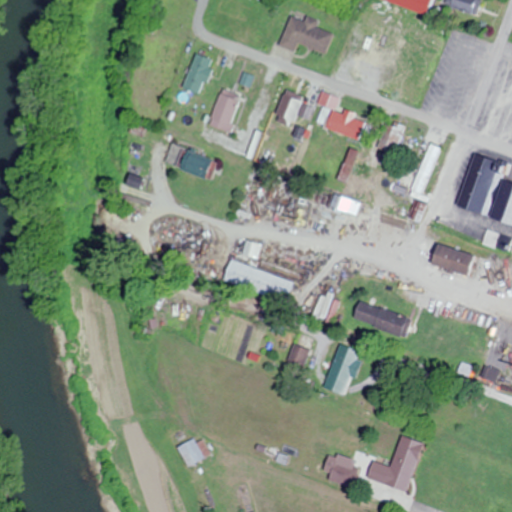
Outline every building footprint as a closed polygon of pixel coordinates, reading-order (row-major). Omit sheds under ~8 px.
[(483,0),(448,0),(447,4),(477,16),(483,0)] [(303,43),(330,54),(338,34),(321,27),(323,21),(311,17),(309,23),(295,17),(284,46),(300,52),(303,43)] [(385,75),(391,55),(383,52),(385,43),(369,38),(367,46),(352,42),(346,63),(385,75)] [(406,77),(418,82),(434,45),(422,40),(406,77)] [(219,60),(201,53),(187,88),(205,95),(219,60)] [(430,92),(444,97),(449,85),(435,80),(430,92)] [(308,96),(290,89),(278,120),(296,127),(308,96)] [(215,125),(235,131),(244,99),(224,93),(215,125)] [(369,119),(332,108),(326,128),(363,139),(369,119)] [(379,150),(398,155),(407,126),(388,120),(379,150)] [(148,137),(151,124),(141,122),(138,135),(148,137)] [(414,190),(426,194),(444,148),(432,144),(414,190)] [(181,167),(215,182),(222,164),(188,150),(181,167)] [(476,153),(510,164),(505,177),(511,180),(511,223),(459,203),(476,153)] [(143,189),(147,179),(134,174),(131,184),(143,189)] [(359,214),(363,203),(339,195),(335,206),(359,214)] [(470,276),(477,255),(441,243),(434,263),(470,276)] [(297,281),(236,260),(229,281),(290,302),(297,281)] [(409,337),(415,317),(362,301),(357,322),(409,337)] [(290,366),(308,371),(314,348),(296,343),(290,366)] [(327,386),(349,395),(367,352),(345,344),(327,386)] [(485,376),(497,381),(502,370),(489,365),(485,376)] [(193,467),(215,453),(204,435),(182,450),(193,467)] [(426,442),(405,435),(395,467),(377,461),(371,479),(411,491),(426,442)] [(333,480),(356,487),(362,467),(339,460),(333,480)]
